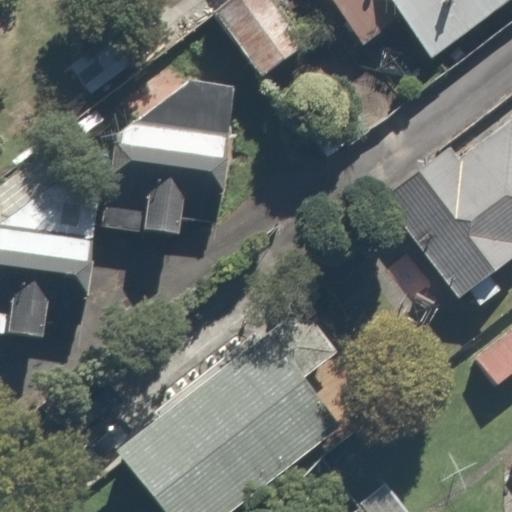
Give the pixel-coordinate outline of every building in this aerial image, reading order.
[(297,43),(270,0),(219,0),(195,15),(235,80),(297,43)] [(412,56),(485,0),(315,0),(346,40),(380,14),(412,56)] [(98,117),(92,164),(124,168),(117,229),(165,235),(168,214),(205,218),(222,73),(181,68),(98,117)] [(511,93),(370,200),(440,293),(511,239),(511,93)] [(0,182),(0,338),(44,343),(46,324),(80,327),(93,192),(0,182)] [(511,301),(452,346),(480,382),(511,357),(511,301)] [(199,511),(322,422),(255,330),(99,444),(148,511),(199,511)] [(511,460),(511,496),(492,511),(511,511),(511,437),(501,446),(511,460)]
